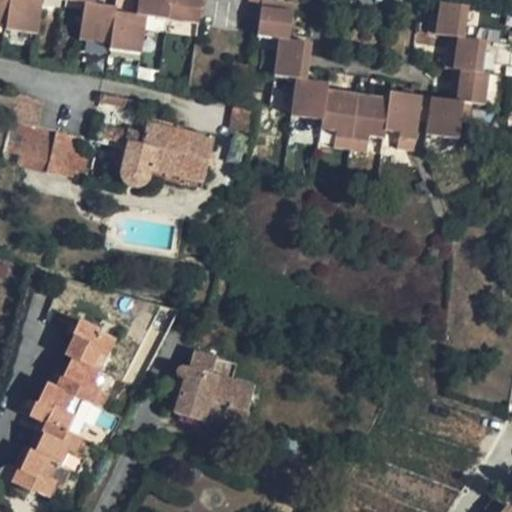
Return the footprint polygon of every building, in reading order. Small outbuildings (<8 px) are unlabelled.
[(95,0),(0,0),(0,27),(8,29),(7,32),(38,37),(43,0),(85,6),(80,43),(111,48),(110,53),(142,57),(148,19),(200,26),(203,0),(139,0),(137,17),(116,14),(117,10),(95,7),(95,0)] [(390,100),(330,91),(331,85),(323,84),(309,82),(314,46),(291,43),(296,7),(264,2),(263,5),(259,38),(280,41),(275,77),(296,80),(291,118),(325,123),(323,133),(337,135),(335,149),(369,153),(371,140),(385,142),(385,139),(400,141),(399,151),(418,153),(425,98),(391,94),(390,100)] [(472,8),(433,3),(429,36),(437,37),(450,39),(446,70),(454,72),(450,102),(433,99),(428,137),(461,141),(465,105),(488,108),(492,76),(484,75),(488,43),(467,41),(472,8)] [(0,168),(3,161),(82,178),(87,155),(78,152),(81,136),(76,135),(80,113),(16,97),(0,92),(0,114),(11,117),(0,158),(0,168)] [(249,128),(255,105),(232,100),(227,125),(249,128)] [(143,145),(127,143),(120,174),(120,178),(123,183),(126,185),(134,187),(138,187),(143,184),(146,181),(148,177),(149,171),(202,182),(212,139),(148,123),(145,134),(143,145)] [(127,143),(143,145),(145,134),(130,132),(127,143)] [(190,302),(207,306),(211,289),(193,285),(190,302)] [(101,376),(117,345),(98,336),(99,333),(84,325),(77,338),(81,339),(70,360),(78,364),(92,371),(98,375),(101,376)] [(187,388),(180,410),(202,417),(204,410),(224,417),(229,404),(251,411),(260,386),(238,378),(218,371),(223,356),(200,348),(195,364),(192,364),(190,365),(187,367),(185,369),(186,372),(187,375),(189,376),(191,378),(187,388)] [(218,371),(238,378),(243,362),(223,356),(218,371)] [(90,389),(98,375),(92,371),(78,364),(69,381),(66,380),(59,394),(74,402),(76,402),(78,399),(91,406),(98,393),(90,389)] [(187,388),(191,378),(189,376),(187,375),(186,372),(185,369),(180,385),(187,388)] [(59,394),(52,390),(44,404),(43,403),(40,402),(31,419),(47,427),(65,437),(75,419),(67,415),(74,402),(59,394)] [(100,410),(107,398),(98,393),(91,406),(100,410)] [(229,404),(224,417),(204,410),(202,417),(247,432),(254,411),(251,411),(229,404)] [(65,437),(47,427),(41,437),(43,438),(45,438),(35,457),(56,468),(62,471),(70,456),(75,458),(82,445),(65,437)] [(35,457),(30,454),(22,470),(21,470),(18,469),(11,483),(32,494),(33,491),(52,501),(59,487),(55,484),(49,481),(56,468),(35,457)] [(56,468),(49,481),(55,484),(62,471),(56,468)] [(495,493),(479,511),(495,511),(504,501),(501,498),(495,493)] [(511,511),(511,507),(504,501),(495,511),(511,511)]
